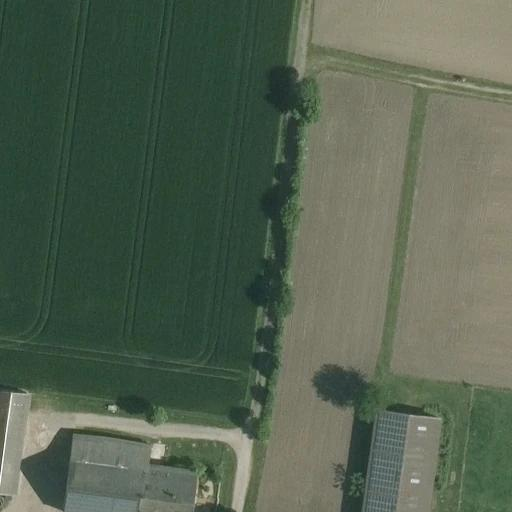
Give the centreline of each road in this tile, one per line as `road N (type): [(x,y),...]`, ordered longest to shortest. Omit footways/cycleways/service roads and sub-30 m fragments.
road 1 (track): [(308,0),(248,440)]
road 2 (track): [(301,62),(511,99)]
